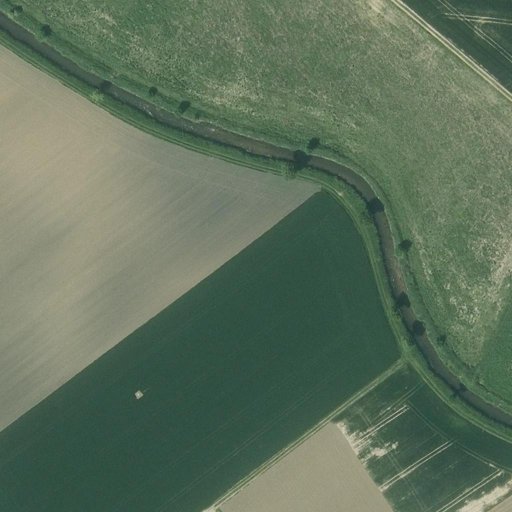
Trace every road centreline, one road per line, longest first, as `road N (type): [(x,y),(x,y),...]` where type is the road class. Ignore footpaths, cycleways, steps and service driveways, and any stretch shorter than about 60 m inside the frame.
road 1 (track): [(0,40),(131,122),(341,198),(418,374),(470,419),(511,440)]
road 2 (track): [(411,364),(223,511)]
road 3 (track): [(511,100),(395,0)]
